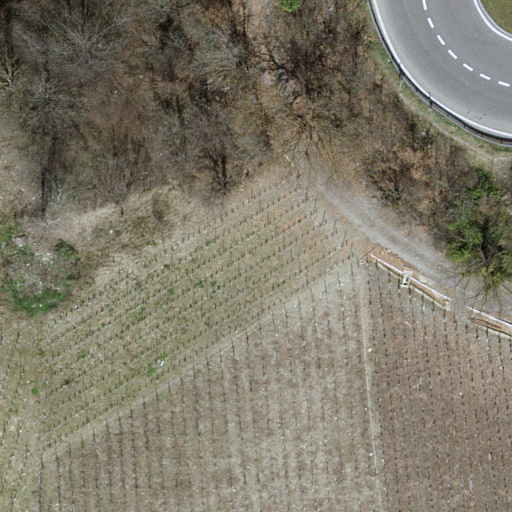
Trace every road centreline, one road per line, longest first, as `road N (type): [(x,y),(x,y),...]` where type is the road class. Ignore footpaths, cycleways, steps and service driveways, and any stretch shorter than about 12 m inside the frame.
road 1 (track): [(511,301),(412,253),(305,177),(272,110),(245,0)]
road 2 (secondary): [(511,97),(476,88),(437,44),(422,0)]
